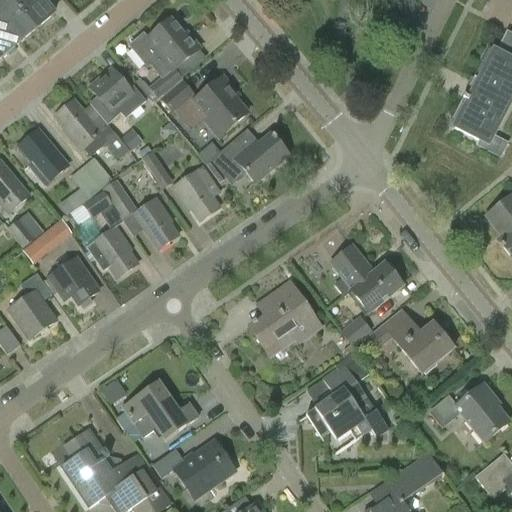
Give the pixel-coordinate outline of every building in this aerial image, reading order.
[(10,0),(5,0),(0,4),(0,22),(18,44),(35,30),(10,0)] [(40,0),(10,0),(35,30),(53,15),(40,0)] [(0,57),(1,59),(18,44),(0,22),(0,57)] [(170,22),(148,41),(143,35),(128,48),(147,71),(150,69),(160,81),(149,90),(157,100),(181,81),(173,72),(199,51),(191,40),(188,43),(170,22)] [(489,51),(476,77),(463,103),(466,104),(452,131),(479,144),(477,147),(501,159),(508,145),(494,138),(511,102),(511,38),(506,36),(497,55),(489,51)] [(90,107),(106,127),(107,127),(116,119),(111,113),(125,101),(136,114),(149,102),(134,85),(127,91),(111,72),(89,90),(97,99),(89,106),(90,107)] [(140,80),(134,85),(149,102),(153,106),(158,102),(140,80)] [(218,84),(195,104),(191,99),(192,98),(181,85),(160,103),(171,116),(174,113),(191,132),(206,119),(222,137),(246,116),(218,84)] [(80,154),(83,151),(90,160),(106,146),(120,161),(129,153),(107,127),(106,127),(90,107),(81,114),(72,103),(54,119),(68,135),(65,137),(80,154)] [(136,130),(124,136),(133,152),(144,146),(136,130)] [(37,133),(18,149),(32,166),(28,168),(45,188),(67,170),(37,133)] [(245,152),(238,158),(229,148),(211,163),(227,182),(241,170),(255,186),(288,159),(270,138),(249,156),(245,152)] [(200,155),(207,165),(222,153),(215,144),(200,155)] [(172,185),(152,154),(141,162),(162,192),(172,185)] [(81,172),(99,194),(111,184),(94,161),(81,172)] [(0,167),(0,208),(8,217),(28,200),(0,167)] [(219,196),(210,183),(201,170),(172,190),(184,208),(187,207),(199,224),(219,211),(212,201),(219,196)] [(99,194),(81,172),(70,180),(79,191),(58,208),(66,219),(99,194)] [(122,221),(136,211),(116,182),(102,192),(122,221)] [(82,208),(92,222),(112,208),(102,194),(82,208)] [(511,197),(486,218),(502,239),(498,243),(511,260),(511,197)] [(156,202),(134,217),(158,253),(177,240),(165,221),(168,220),(156,202)] [(28,214),(7,231),(22,251),(44,234),(28,214)] [(36,265),(76,234),(65,221),(26,251),(36,265)] [(114,230),(86,250),(102,274),(109,269),(117,281),(137,268),(124,250),(127,248),(114,230)] [(344,300),(349,295),(367,317),(401,289),(382,266),(371,275),(350,249),(328,267),(340,281),(334,287),(344,300)] [(71,298),(79,308),(80,308),(83,312),(93,305),(89,301),(98,295),(75,262),(49,280),(64,303),(71,298)] [(19,288),(26,299),(7,313),(28,343),(55,324),(42,305),(51,299),(35,277),(19,288)] [(321,332),(304,308),(288,285),(256,308),(264,319),(248,330),(270,361),(295,343),(299,348),(321,332)] [(400,315),(382,330),(369,340),(379,352),(392,342),(421,377),(452,352),(431,327),(418,337),(400,315)] [(352,350),(372,334),(360,319),(340,335),(352,350)] [(20,348),(6,328),(0,332),(0,348),(7,358),(20,348)] [(335,369),(337,372),(306,393),(318,410),(306,418),(322,441),(330,435),(336,443),(348,434),(355,443),(370,433),(376,441),(389,433),(356,386),(369,377),(354,355),(335,369)] [(111,406),(128,394),(118,380),(101,392),(111,406)] [(158,384),(121,409),(133,427),(147,417),(165,444),(198,421),(188,407),(178,414),(158,384)] [(481,389),(456,409),(448,399),(429,415),(442,431),(459,417),(482,446),(508,425),(489,403),(491,401),(481,389)] [(61,451),(70,464),(61,470),(88,511),(105,500),(113,511),(130,511),(131,511),(164,511),(171,508),(137,457),(109,476),(101,464),(107,460),(103,453),(101,454),(87,434),(61,451)] [(214,444),(183,465),(175,453),(153,469),(162,482),(174,474),(190,498),(205,487),(209,493),(235,475),(214,444)] [(428,457),(404,474),(379,492),(386,502),(372,511),(407,511),(403,505),(442,478),(428,457)] [(511,477),(509,480),(495,464),(475,481),(492,502),(507,489),(511,495),(511,477)]
